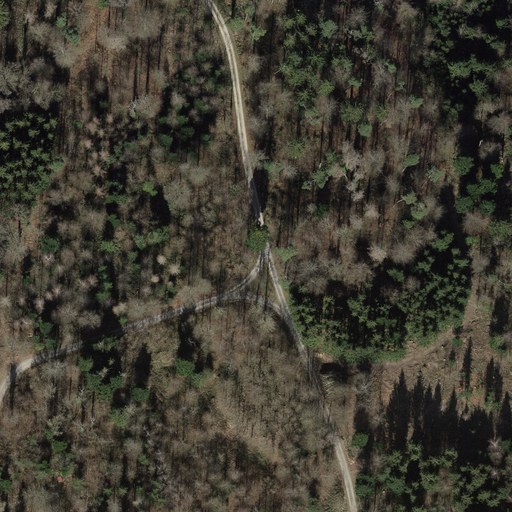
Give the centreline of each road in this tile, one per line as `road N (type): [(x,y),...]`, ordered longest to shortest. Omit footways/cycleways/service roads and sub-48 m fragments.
road 1 (track): [(268,254),(238,290),(36,358),(0,390)]
road 2 (track): [(466,262),(385,0)]
road 3 (track): [(268,254),(355,511)]
road 4 (track): [(268,254),(230,50),(208,0)]
